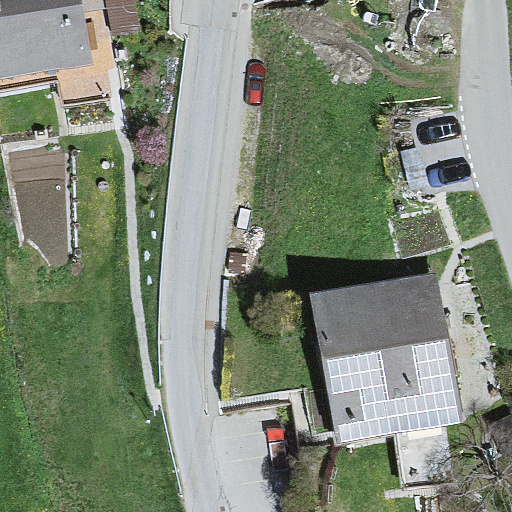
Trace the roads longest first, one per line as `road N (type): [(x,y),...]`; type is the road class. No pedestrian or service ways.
road 1 (residential): [(220,0),(189,346),(211,511)]
road 2 (residential): [(489,0),(494,120),(511,181)]
